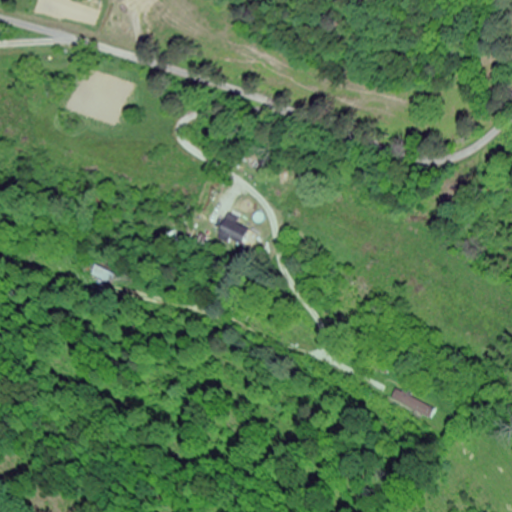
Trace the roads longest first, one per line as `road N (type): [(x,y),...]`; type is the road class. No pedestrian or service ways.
road 1 (residential): [(511,120),(463,157),(414,158),(252,95),(0,16)]
road 2 (residential): [(288,112),(200,114),(183,128),(184,139),(269,207),(285,263),(329,329),(334,356)]
